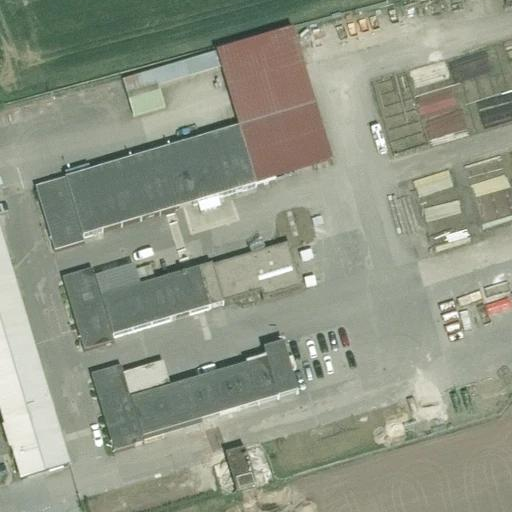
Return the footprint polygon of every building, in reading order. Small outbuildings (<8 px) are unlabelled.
[(235,134),(313,111),(291,35),(213,58),(235,134)] [(235,134),(253,191),(330,170),(313,111),(235,134)] [(62,184),(79,242),(253,191),(235,134),(62,184)] [(33,192),(52,255),(81,246),(79,242),(62,184),(33,192)] [(0,429),(18,487),(70,472),(0,243),(0,429)] [(294,245),(195,274),(205,309),(264,291),(267,299),(306,288),(294,245)] [(151,267),(139,271),(144,285),(155,282),(151,267)] [(60,283),(81,355),(112,346),(110,342),(99,303),(90,274),(60,283)] [(99,303),(110,342),(206,314),(205,309),(195,274),(99,303)] [(264,364),(275,405),(296,399),(282,348),(261,354),(264,364)] [(129,401),(141,447),(202,431),(200,425),(275,405),(264,364),(129,401)] [(91,378),(111,455),(141,447),(129,401),(121,370),(91,378)] [(401,409),(50,511),(168,511),(410,441),(401,409)]
